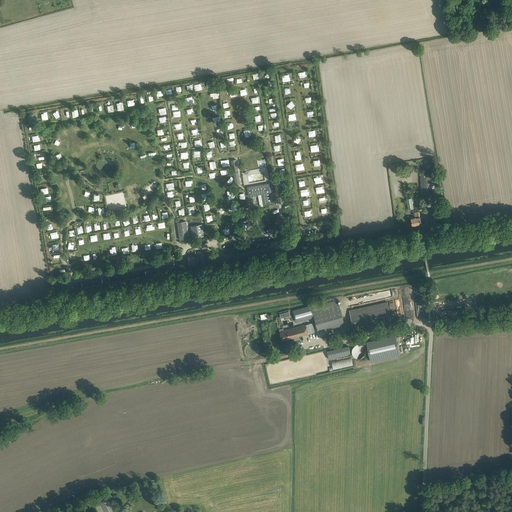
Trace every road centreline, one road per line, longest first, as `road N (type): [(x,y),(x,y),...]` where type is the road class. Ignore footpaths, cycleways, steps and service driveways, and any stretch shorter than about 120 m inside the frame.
road 1 (track): [(428,275),(0,349)]
road 2 (track): [(421,239),(0,316)]
road 3 (unknown): [(198,248),(115,273),(72,272),(62,236),(77,216),(75,161)]
road 4 (unclassified): [(430,329),(424,511)]
